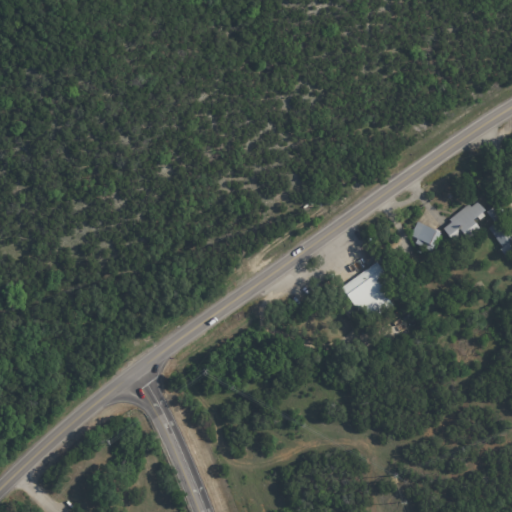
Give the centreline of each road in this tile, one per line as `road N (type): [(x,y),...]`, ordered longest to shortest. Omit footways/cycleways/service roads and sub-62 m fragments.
road 1 (secondary): [(0,487),(135,371),(511,105)]
road 2 (secondary): [(135,371),(197,511)]
